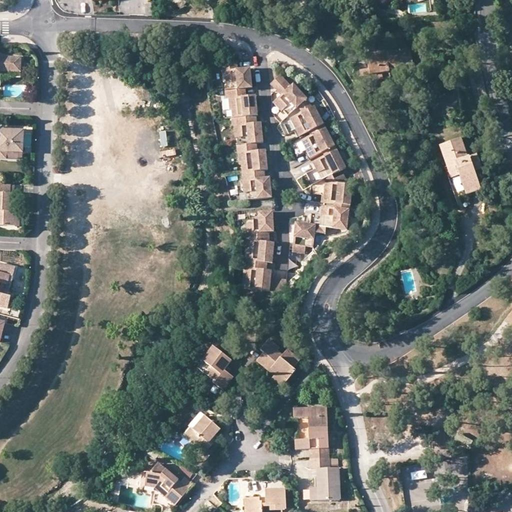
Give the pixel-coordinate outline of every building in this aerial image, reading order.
[(371,75),(382,73),(406,69),(405,66),(413,64),(411,48),(402,50),(402,52),(396,53),(396,51),(387,53),(387,50),(378,51),(378,54),(367,56),(369,69),(361,71),(363,88),(373,86),(372,81),(371,75)] [(22,58),(0,57),(0,72),(21,73),(22,58)] [(238,63),(224,64),(226,84),(228,84),(228,92),(241,90),(246,90),(253,89),(251,69),(239,70),(238,63)] [(383,79),(382,73),(371,75),(372,81),(383,79)] [(282,75),(271,85),(276,91),(287,80),(282,75)] [(293,86),(287,80),(276,91),(281,97),(293,86)] [(281,97),(273,103),(282,113),(283,112),(288,117),(299,108),(307,100),(309,98),(295,84),(293,86),(281,97)] [(228,92),(227,92),(228,99),(230,99),(231,112),(233,112),(234,119),(247,118),(257,117),(259,117),(257,96),(254,97),(247,97),(242,98),(241,90),(228,92)] [(312,109),(307,100),(299,108),(302,114),(312,109)] [(302,114),(290,120),(296,132),(300,138),(311,132),(324,125),(315,107),(312,109),(302,114)] [(257,117),(247,118),(248,125),(258,124),(257,117)] [(296,132),(290,120),(288,117),(283,120),(289,133),(296,132)] [(247,118),(234,119),(232,119),(233,126),(235,126),(237,139),(239,139),(240,146),(253,145),(258,145),(265,144),(263,124),(260,124),(258,124),(248,125),(247,118)] [(326,129),(324,125),(311,132),(313,136),(326,129)] [(313,136),(301,142),(308,154),(311,160),(322,154),(335,147),(326,129),(313,136)] [(0,152),(7,153),(23,153),(24,132),(0,131),(0,152)] [(308,154),(301,142),(300,138),(290,143),(298,158),(308,154)] [(469,159),(463,141),(442,148),(450,169),(447,170),(457,200),(483,191),(476,172),(472,158),(469,159)] [(253,145),(240,146),(239,147),(239,154),(240,154),(242,167),(243,167),(244,174),(258,172),(266,172),(269,171),(268,151),(259,152),(254,152),(253,145)] [(337,151),(335,147),(322,154),(324,158),(337,151)] [(324,158),(313,163),(322,181),(325,180),(333,176),(346,169),(337,151),(324,158)] [(478,156),(472,158),(476,172),(483,170),(478,156)] [(258,180),(258,172),(244,174),(242,174),(243,182),(244,181),(246,194),(247,194),(248,201),(274,199),(272,178),(267,179),(258,180)] [(267,179),(266,172),(258,172),(258,180),(267,179)] [(335,180),(333,176),(325,180),(326,183),(349,185),(344,175),(335,180)] [(349,185),(326,183),(324,203),(335,204),(340,205),(350,206),(351,206),(353,186),(349,185)] [(0,226),(20,227),(20,216),(13,215),(15,195),(10,194),(10,186),(0,185),(0,226)] [(334,209),(323,207),(322,215),(321,226),(321,228),(327,228),(348,230),(350,210),(339,209),(334,209)] [(274,213),(248,214),(249,222),(247,222),(248,241),(250,241),(262,242),(262,234),(270,233),(275,233),(274,213)] [(322,215),(312,214),(311,225),(317,226),(321,226),(322,215)] [(304,225),(296,224),(294,251),(306,252),(306,247),(314,248),(316,233),(317,226),(311,225),(304,225)] [(317,226),(316,233),(327,234),(327,228),(321,228),(321,226),(317,226)] [(270,243),(270,233),(262,234),(262,242),(270,243)] [(262,242),(250,241),(249,249),(247,249),(245,269),(260,270),(261,263),(268,264),(274,264),(276,244),(270,243),(262,242)] [(0,283),(4,284),(7,285),(9,276),(12,277),(15,268),(0,264),(0,307),(7,309),(11,296),(2,294),(0,293),(0,283)] [(260,270),(245,269),(243,290),(271,292),(271,297),(278,298),(287,299),(288,284),(272,283),(272,279),(273,271),(268,271),(260,270)] [(273,371),(288,383),(296,372),(293,370),(301,361),(288,352),(284,357),(278,353),(280,350),(270,342),(262,352),(265,355),(258,363),(270,374),(273,371)] [(226,372),(229,368),(233,362),(215,349),(200,369),(216,381),(214,383),(224,391),(234,378),(231,375),(226,372)] [(283,389),(288,383),(273,371),(270,374),(275,378),(273,381),(283,389)] [(310,451),(330,450),(328,409),(295,410),(295,421),(309,421),(310,442),(296,442),(296,452),(310,451)] [(210,444),(217,436),(222,431),(207,417),(195,431),(188,439),(199,449),(198,450),(205,456),(213,447),(210,444)] [(185,437),(188,439),(195,431),(192,429),(185,437)] [(220,439),(217,436),(210,444),(213,447),(220,439)] [(470,443),(462,452),(476,463),(483,454),(470,443)] [(311,461),(330,460),(330,450),(310,451),(311,461)] [(311,472),(318,471),(331,471),(330,460),(311,461),(311,472)] [(189,488),(159,463),(151,473),(149,473),(146,487),(157,488),(176,505),(189,488)] [(319,490),(319,503),(341,502),(339,470),(331,471),(318,471),(319,490)] [(311,504),(319,503),(319,490),(311,491),(311,504)] [(261,503),(261,499),(246,500),(246,511),(283,511),(283,510),(287,510),(287,493),(283,491),(266,491),(267,498),(267,502),(261,503)]
